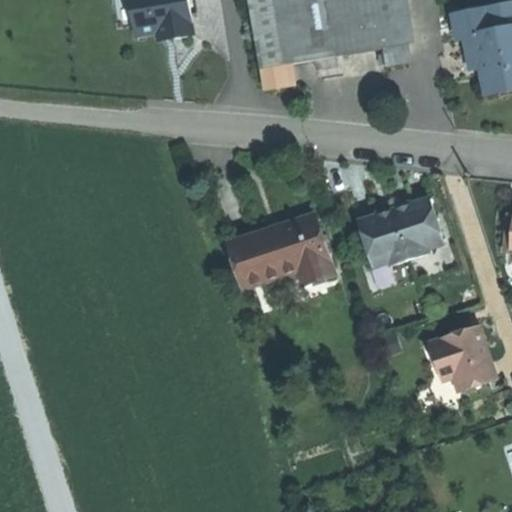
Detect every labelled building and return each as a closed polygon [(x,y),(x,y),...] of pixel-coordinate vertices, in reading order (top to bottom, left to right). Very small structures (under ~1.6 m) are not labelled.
[(196,37),(189,0),(130,0),(137,38),(159,34),(164,33),(164,37),(174,35),(175,40),(196,37)] [(253,0),(266,70),(290,66),(278,0),(253,0)] [(278,0),(290,66),(387,49),(388,55),(382,56),(384,66),(413,61),(402,0),(278,0)] [(494,35),(511,31),(511,4),(489,10),(494,35)] [(494,35),(489,10),(456,17),(462,42),(470,40),(494,35)] [(511,31),(494,35),(470,40),(476,69),(485,67),(491,94),(511,89),(511,31)] [(159,34),(160,42),(175,40),(174,35),(164,37),(164,33),(159,34)] [(290,66),(266,70),(269,91),(294,86),(290,66)] [(445,244),(430,198),(406,206),(374,217),(359,222),(374,267),(391,262),(392,267),(430,254),(429,249),(445,244)] [(268,231),(232,244),(247,288),(301,270),(306,283),(335,273),(316,215),(268,231)] [(473,330),(480,348),(486,346),(480,327),(473,330)] [(480,348),(473,330),(462,334),(435,342),(448,380),(455,378),(460,392),(498,379),(486,346),(480,348)]
